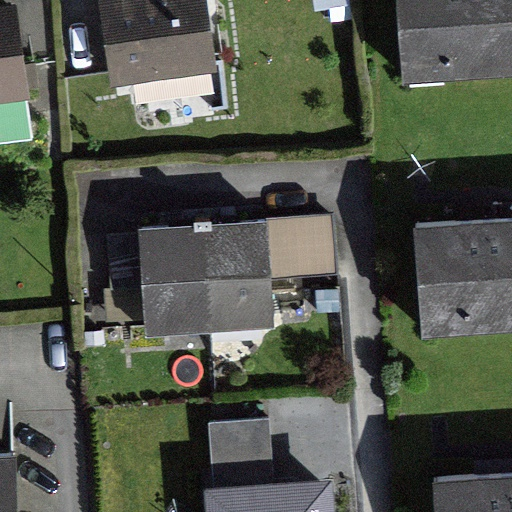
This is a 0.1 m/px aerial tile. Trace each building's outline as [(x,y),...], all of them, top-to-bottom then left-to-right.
[(17,0),(0,0),(0,136),(34,131),(28,91),(31,90),(30,85),(42,83),(38,59),(26,60),(17,0)] [(217,62),(207,0),(99,0),(111,78),(217,62)] [(345,0),(313,0),(314,5),(330,3),(332,18),(347,16),(345,0)] [(511,0),(397,0),(403,69),(511,59),(511,0)] [(511,316),(511,203),(414,211),(423,323),(511,316)] [(211,215),(200,216),(193,216),(194,223),(168,224),(138,226),(138,235),(106,237),(109,287),(144,285),(146,317),(273,310),(271,276),(335,272),(331,213),(237,219),(211,220),(211,215)] [(0,438),(0,511),(18,511),(16,438),(0,438)] [(511,511),(511,458),(432,464),(435,511),(511,511)] [(219,511),(327,511),(326,484),(217,492),(219,511)]
